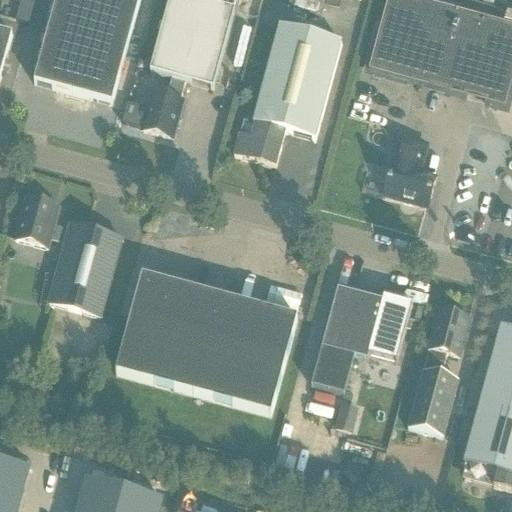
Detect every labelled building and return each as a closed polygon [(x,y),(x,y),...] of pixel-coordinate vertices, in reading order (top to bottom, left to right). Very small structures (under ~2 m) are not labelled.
[(26,0),(22,0),(16,22),(29,26),(36,2),(26,0)] [(112,108),(141,0),(57,0),(34,87),(112,108)] [(126,105),(121,125),(144,131),(143,134),(172,142),(182,105),(180,104),(185,85),(213,92),(234,14),(183,0),(170,0),(150,75),(172,81),(166,101),(153,97),(149,112),(126,105)] [(404,0),(388,0),(369,74),(466,101),(505,111),(511,85),(511,29),(488,23),(404,0)] [(234,160),(276,171),(285,135),(315,143),(341,46),(279,29),(253,127),(243,124),(234,160)] [(0,82),(13,37),(0,33),(0,82)] [(383,200),(428,212),(436,181),(419,177),(427,149),(400,141),(392,169),(383,200)] [(501,201),(511,204),(511,175),(510,175),(501,201)] [(59,212),(26,203),(15,244),(48,253),(51,242),(65,246),(48,308),(101,323),(123,244),(69,229),(68,234),(54,230),(59,212)] [(511,215),(497,213),(495,223),(511,225),(511,220),(511,215)] [(131,319),(115,378),(271,420),(298,323),(219,301),(219,302),(142,281),(132,319),(131,319)] [(355,361),(368,365),(369,359),(397,366),(412,308),(383,301),(382,305),(338,293),(312,391),(344,399),(355,361)] [(468,323),(439,315),(408,433),(443,442),(458,384),(441,379),(446,358),(458,361),(468,323)] [(511,335),(501,332),(471,440),(473,441),(463,476),(495,485),(493,491),(511,495),(511,335)] [(86,333),(83,344),(101,348),(104,338),(86,333)] [(349,432),(352,408),(337,406),(334,430),(349,432)] [(383,453),(369,450),(369,453),(347,449),(342,475),(368,480),(371,462),(381,464),(383,453)] [(0,463),(0,511),(24,511),(35,473),(0,463)] [(324,479),(322,463),(311,464),(312,480),(324,479)] [(161,511),(163,504),(86,482),(77,511),(161,511)]
